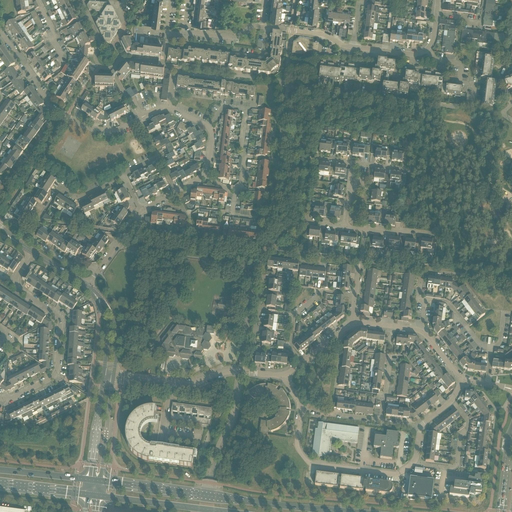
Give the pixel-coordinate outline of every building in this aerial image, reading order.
[(69,5),(66,0),(65,0),(57,4),(60,9),(69,5)] [(118,30),(121,26),(112,8),(109,8),(106,3),(89,2),(87,6),(89,11),(99,12),(102,18),(100,18),(96,25),(98,30),(100,30),(99,31),(105,43),(110,43),(117,32),(117,30),(118,30)] [(71,10),(69,5),(60,9),(62,14),(71,10)] [(486,5),(484,16),(496,17),(496,11),(492,11),(493,6),(486,5)] [(74,15),(71,10),(62,14),(65,20),(74,15)] [(76,20),(74,15),(65,20),(67,25),(76,20)] [(484,16),(483,26),(485,27),(485,29),(490,30),(491,30),(491,27),(490,27),(491,22),(496,23),(497,20),(498,21),(499,17),(496,17),(484,16)] [(317,25),(318,18),(308,17),(308,22),(312,23),(312,25),(317,25)] [(208,20),(203,20),(193,19),(195,19),(195,20),(195,22),(196,22),(196,27),(200,27),(204,28),(204,26),(208,26),(208,20)] [(9,30),(17,24),(14,20),(6,25),(9,30)] [(455,33),(457,22),(445,21),(445,26),(449,27),(448,32),(455,33)] [(13,35),(21,29),(17,24),(9,30),(13,35)] [(71,29),(73,34),(74,34),(82,30),(80,25),(71,29)] [(16,39),(24,34),(21,29),(13,35),(16,39)] [(74,34),(71,36),(73,41),(75,40),(77,39),(85,35),(82,30),(74,34)] [(472,39),(473,32),(462,30),(460,45),(466,46),(467,38),(472,39)] [(279,56),(281,56),(281,51),(280,51),(280,49),(282,49),(282,45),(281,44),(281,40),(280,40),(280,38),(281,38),(282,33),(272,32),(272,36),(271,36),(270,37),(270,38),(270,39),(271,39),(272,39),(271,43),(273,44),(272,48),(271,47),(271,48),(270,48),(270,49),(270,50),(271,50),(272,51),(271,54),(270,59),(271,59),(271,60),(269,61),(268,61),(268,60),(267,60),(266,61),(266,62),(266,63),(267,63),(265,65),(260,64),(260,63),(251,62),(251,63),(247,62),(247,61),(246,60),(245,60),(244,61),(244,62),(236,61),(236,60),(236,59),(235,59),(234,59),(233,59),(233,60),(233,61),(232,70),(232,68),(235,68),(235,70),(243,71),(243,70),(246,70),(246,72),(250,72),(251,70),(253,70),(253,72),(256,72),(256,71),(258,71),(258,73),(271,75),(271,74),(278,68),(279,68),(280,60),(280,58),(278,58),(279,56)] [(454,44),(455,33),(448,32),(448,37),(443,37),(443,42),(454,44)] [(482,44),(484,33),(473,32),(472,39),(477,39),(477,44),(482,44)] [(494,41),(494,34),(484,33),(482,44),(488,45),(488,41),(494,41)] [(19,44),(27,38),(24,34),(16,39),(19,44)] [(508,36),(494,34),(494,41),(499,42),(498,46),(504,47),(505,41),(507,41),(508,36)] [(85,35),(77,39),(82,49),(82,50),(90,46),(89,43),(93,41),(91,37),(87,39),(85,35)] [(134,45),(131,38),(126,35),(121,42),(127,54),(161,58),(161,59),(163,60),(165,42),(164,40),(161,39),(161,41),(163,41),(162,48),(144,45),(144,46),(134,45)] [(426,36),(421,35),(418,35),(417,45),(419,45),(419,43),(422,44),(423,40),(425,40),(426,36)] [(309,47),(311,37),(299,36),(293,41),(292,50),(292,48),(294,48),(294,52),(302,53),(304,52),(304,53),(303,54),(304,54),(304,53),(304,52),(305,51),(306,50),(307,50),(307,49),(308,49),(310,49),(309,49),(308,49),(309,47)] [(23,49),(31,43),(27,38),(19,44),(23,49)] [(453,55),(454,44),(443,42),(442,48),(446,48),(446,54),(453,55)] [(26,54),(32,50),(34,48),(31,43),(23,49),(26,54)] [(91,48),(90,46),(82,50),(82,49),(80,51),(79,54),(88,55),(88,49),(91,48)] [(229,66),(229,60),(230,56),(225,55),(225,56),(221,55),(221,54),(221,53),(220,53),(219,53),(219,54),(218,55),(210,54),(210,53),(210,52),(209,52),(208,52),(208,53),(207,53),(207,54),(204,53),(195,51),(195,52),(191,52),(191,51),(191,50),(190,49),(189,49),(189,50),(188,50),(188,51),(188,53),(180,52),(180,51),(179,50),(178,50),(177,50),(177,51),(177,52),(173,51),(169,50),(167,59),(169,60),(169,58),(172,58),(171,61),(176,61),(176,60),(178,60),(178,62),(187,63),(187,61),(194,62),(194,59),(197,60),(197,61),(200,61),(200,60),(202,60),(202,63),(206,63),(207,61),(209,62),(209,64),(218,65),(218,63),(220,63),(220,65),(225,66),(225,63),(227,63),(227,65),(228,65),(228,66),(229,66)] [(8,56),(5,51),(0,55),(0,59),(1,61),(8,56)] [(31,63),(38,58),(35,53),(28,58),(31,63)] [(494,54),(484,53),(481,78),(490,79),(494,54)] [(87,60),(88,55),(79,54),(79,58),(81,59),(82,59),(89,64),(90,62),(87,60)] [(12,60),(8,56),(1,61),(4,65),(12,60)] [(394,71),(395,63),(395,62),(385,61),(386,58),(380,57),(379,60),(378,60),(377,69),(394,71)] [(35,68),(41,63),(38,58),(31,63),(35,68)] [(81,59),(75,68),(83,73),(84,71),(88,74),(90,70),(86,68),(89,64),(82,59),(81,59)] [(15,65),(12,60),(4,65),(7,70),(12,67),(15,65)] [(38,72),(45,68),(47,65),(44,61),(41,63),(35,68),(38,72)] [(378,72),(372,71),(356,69),(356,70),(354,70),(354,65),(348,64),(348,69),(343,68),(344,63),(341,63),(341,65),(338,64),(337,69),(333,69),(334,64),(328,63),(327,68),(323,68),(324,62),(321,62),(319,78),(323,78),(322,80),(325,80),(325,78),(333,79),(333,81),(335,81),(335,80),(340,80),(340,79),(348,80),(348,81),(350,82),(350,81),(354,81),(355,78),(380,81),(381,74),(378,74),(378,72)] [(169,70),(162,69),(126,65),(117,75),(120,77),(118,79),(122,82),(123,80),(125,81),(130,75),(131,75),(131,76),(131,75),(140,76),(140,77),(163,80),(169,81),(170,72),(169,70)] [(16,72),(12,67),(7,70),(4,72),(8,78),(16,72)] [(41,77),(48,72),(45,68),(38,72),(41,77)] [(75,68),(69,78),(76,83),(78,81),(82,84),(84,80),(80,77),(83,73),(75,68)] [(41,77),(45,82),(54,75),(51,70),(48,72),(41,77)] [(442,84),(443,79),(441,79),(441,73),(435,73),(435,78),(430,77),(431,72),(425,71),(424,76),(423,76),(423,75),(413,74),(413,71),(407,71),(407,73),(406,73),(404,82),(421,84),(421,87),(425,87),(425,89),(427,89),(427,87),(435,88),(435,90),(437,90),(437,89),(441,89),(441,90),(441,94),(465,97),(465,95),(462,94),(463,87),(442,84)] [(25,84),(21,79),(16,72),(8,78),(16,90),(25,84)] [(93,84),(93,87),(108,88),(108,91),(115,91),(117,95),(117,96),(121,94),(115,83),(113,83),(114,78),(113,78),(98,77),(95,77),(95,84),(93,84)] [(73,88),(76,83),(69,78),(68,78),(65,82),(73,88)] [(178,78),(176,89),(177,89),(177,88),(181,89),(180,91),(183,91),(184,89),(188,89),(187,91),(191,92),(191,94),(194,94),(194,92),(202,93),(202,95),(205,96),(205,94),(213,95),(213,97),(216,97),(217,95),(220,95),(220,97),(221,97),(221,96),(222,84),(222,86),(217,85),(217,86),(215,85),(206,84),(204,84),(204,83),(195,82),(195,83),(193,83),(193,82),(189,81),(189,80),(185,79),(184,80),(182,79),(178,78)] [(70,93),(73,88),(65,82),(62,87),(70,93)] [(408,95),(409,85),(383,82),(382,92),(408,95)] [(495,83),(489,82),(486,82),(483,107),(492,109),(495,83)] [(28,89),(25,84),(16,90),(20,95),(24,93),(28,89)] [(255,88),(251,87),(251,88),(248,88),(248,87),(240,86),(240,87),(237,86),(229,85),(226,85),(226,84),(225,94),(224,96),(227,97),(228,95),(236,96),(235,98),(238,98),(239,96),(247,97),(246,99),(249,99),(250,97),(254,98),(255,88)] [(31,87),(28,89),(24,93),(27,97),(34,92),(31,87)] [(67,97),(70,93),(62,87),(59,92),(67,97)] [(131,88),(126,91),(130,99),(138,94),(136,89),(132,91),(131,88)] [(86,115),(90,108),(83,103),(89,93),(86,91),(75,108),(86,115)] [(37,96),(34,92),(27,97),(30,102),(37,96)] [(64,102),(67,97),(59,92),(55,97),(64,102)] [(40,101),(37,96),(30,102),(33,106),(40,101)] [(15,105),(11,102),(7,99),(3,105),(11,111),(15,105)] [(44,105),(40,101),(33,106),(36,110),(44,105)] [(129,112),(126,105),(124,102),(116,106),(121,117),(129,112)] [(11,111),(3,105),(0,108),(0,110),(8,116),(11,111)] [(47,110),(44,105),(36,110),(40,115),(46,115),(44,112),(47,110)] [(121,117),(116,106),(111,109),(113,112),(116,119),(121,117)] [(91,118),(95,111),(90,108),(86,115),(91,118)] [(95,111),(91,118),(96,121),(97,119),(99,121),(103,121),(104,113),(97,108),(95,111)] [(113,112),(111,109),(107,111),(104,111),(104,113),(103,121),(107,121),(110,120),(111,122),(116,119),(113,112)] [(233,113),(233,111),(233,110),(229,110),(229,112),(226,112),(226,114),(224,113),(224,117),(232,118),(235,118),(235,113),(233,113)] [(44,119),(46,115),(40,115),(36,120),(44,125),(47,121),(44,119)] [(165,118),(163,115),(156,118),(159,124),(166,120),(165,118)] [(165,118),(166,120),(168,125),(170,128),(173,127),(175,126),(174,123),(170,115),(165,118)] [(159,124),(156,118),(151,121),(153,125),(155,128),(160,126),(159,124)] [(40,130),(44,125),(36,120),(33,124),(40,130)] [(37,134),(40,130),(33,124),(30,128),(37,134)] [(156,130),(155,128),(153,125),(146,128),(148,133),(156,130)] [(189,127),(186,125),(183,131),(185,132),(187,131),(189,136),(190,136),(193,134),(196,132),(194,127),(190,129),(189,127)] [(34,138),(37,134),(30,128),(27,133),(34,138)] [(200,131),(196,132),(193,134),(190,136),(192,141),(195,139),(202,136),(200,131)] [(31,143),(34,138),(27,133),(23,137),(31,143)] [(205,141),(202,136),(195,139),(198,144),(198,145),(202,143),(205,141)] [(27,147),(31,143),(23,137),(20,142),(27,147)] [(163,142),(161,137),(159,137),(156,139),(153,140),(156,146),(159,144),(163,142)] [(169,145),(167,140),(163,142),(159,144),(162,149),(165,147),(169,145)] [(318,140),(317,147),(320,147),(319,152),(324,152),(326,140),(320,140),(320,141),(318,140)] [(326,140),(324,152),(330,153),(331,148),(333,149),(334,142),(331,142),(331,141),(326,140)] [(24,151),(27,147),(20,142),(17,146),(24,151)] [(341,155),(342,146),(337,145),(337,143),(334,142),(333,149),(336,149),(335,154),(341,155)] [(200,150),(204,148),(202,143),(198,145),(198,144),(194,146),(197,151),(195,152),(195,155),(201,156),(201,152),(200,150)] [(350,151),(351,145),(348,144),(348,143),(346,143),(346,144),(345,144),(345,146),(342,146),(341,155),(342,155),(343,156),(345,157),(346,155),(347,150),(350,151)] [(171,144),(169,145),(165,147),(169,154),(174,151),(171,144)] [(357,157),(359,148),(353,147),(354,145),(351,145),(350,151),(353,151),(352,156),(357,157)] [(369,153),(369,147),(368,147),(364,146),(364,148),(359,148),(357,157),(363,158),(364,153),(366,153),(369,153)] [(380,160),(381,151),(382,147),(376,146),(376,148),(371,147),(371,148),(370,153),(375,154),(375,159),(380,160)] [(23,153),(19,150),(16,147),(13,152),(20,157),(23,153)] [(398,153),(398,149),(393,148),(393,147),(390,147),(390,150),(389,156),(392,156),(391,161),(397,162),(398,153)] [(386,155),(389,156),(390,150),(387,149),(387,151),(381,151),(380,160),(386,160),(386,155)] [(406,154),(406,152),(405,152),(405,150),(398,149),(398,153),(397,162),(402,163),(403,158),(406,158),(406,154)] [(174,152),(174,151),(169,154),(165,156),(168,161),(172,159),(175,157),(173,152),(174,152)] [(17,161),(20,157),(13,152),(9,156),(17,161)] [(13,166),(17,161),(9,156),(6,160),(13,166)] [(174,164),(172,159),(168,161),(165,163),(167,168),(170,167),(173,165),(174,164)] [(10,170),(13,166),(6,160),(3,165),(10,170)] [(324,173),(325,164),(320,163),(319,168),(316,168),(315,175),(318,176),(319,172),(324,173)] [(163,175),(158,164),(155,165),(148,169),(151,175),(152,177),(160,173),(161,176),(163,175)] [(330,164),(325,164),(324,173),(329,173),(329,175),(331,176),(332,170),(329,169),(330,164)] [(340,175),(341,166),(339,166),(339,164),(336,164),(336,165),(335,170),(332,170),(331,176),(339,177),(340,175)] [(7,174),(10,170),(3,165),(0,168),(0,170),(1,176),(4,172),(7,174)] [(197,165),(190,169),(191,170),(193,174),(200,171),(197,165)] [(341,166),(340,175),(345,176),(344,179),(344,181),(347,181),(348,172),(345,171),(346,166),(341,166)] [(148,176),(151,175),(148,169),(145,170),(145,169),(138,172),(141,180),(145,178),(147,179),(148,176)] [(194,175),(193,174),(191,170),(184,174),(186,179),(194,175)] [(379,180),(380,171),(375,170),(374,175),(371,175),(370,181),(373,181),(374,179),(379,180)] [(385,171),(380,171),(379,180),(384,181),(384,183),(386,183),(387,177),(384,176),(385,171)] [(141,180),(138,172),(133,175),(134,178),(132,179),(134,183),(141,180)] [(184,174),(183,172),(178,174),(177,173),(180,178),(179,178),(181,182),(186,179),(184,174)] [(395,182),(396,173),(391,172),(390,177),(387,177),(386,183),(387,183),(386,190),(389,190),(390,183),(394,184),(395,182)] [(52,185),(55,181),(48,176),(49,175),(46,173),(42,178),(45,180),(44,180),(52,185)] [(180,178),(177,173),(170,176),(172,182),(179,178),(180,178)] [(401,173),(396,173),(395,182),(394,184),(395,185),(399,186),(400,185),(405,185),(406,179),(400,178),(401,173)] [(157,186),(156,185),(159,191),(167,187),(166,186),(168,185),(165,179),(163,180),(164,182),(157,186)] [(49,190),(52,185),(44,180),(41,185),(49,190)] [(47,194),(49,190),(41,185),(38,182),(37,185),(40,187),(38,189),(40,190),(46,194),(47,194)] [(267,188),(267,185),(256,183),(256,189),(261,189),(260,191),(264,192),(265,188),(267,188)] [(343,188),(338,187),(339,184),(333,183),(332,186),(334,187),(334,192),(343,193),(343,188)] [(159,191),(156,185),(154,186),(155,188),(152,190),(151,188),(146,190),(150,197),(157,194),(157,192),(159,191)] [(125,189),(122,191),(120,187),(113,190),(115,194),(117,194),(119,198),(127,194),(125,189)] [(383,193),(383,190),(379,189),(377,189),(377,192),(372,191),(371,197),(380,198),(381,193),(383,193)] [(48,195),(47,194),(46,194),(40,190),(37,195),(45,199),(48,195)] [(150,197),(146,190),(141,193),(145,200),(150,197)] [(104,193),(104,192),(99,195),(103,203),(109,200),(112,198),(108,191),(104,193)] [(189,192),(188,196),(191,196),(190,201),(196,202),(196,198),(197,191),(193,191),(193,193),(189,192)] [(342,198),(343,193),(334,192),(330,191),(329,191),(328,199),(332,200),(337,200),(337,197),(342,198)] [(130,199),(127,194),(119,198),(123,206),(129,207),(129,205),(127,201),(130,199)] [(42,204),(45,199),(37,195),(34,199),(42,204)] [(103,203),(99,195),(94,197),(98,205),(102,203),(103,203)] [(57,209),(64,199),(59,196),(52,207),(56,210),(57,209)] [(98,205),(94,197),(89,200),(90,202),(93,208),(98,205)] [(380,203),(380,198),(371,197),(371,202),(375,202),(375,205),(380,206),(381,206),(382,203),(380,203)] [(33,208),(36,203),(29,198),(26,203),(33,208)] [(64,199),(57,209),(60,211),(61,210),(62,208),(63,209),(68,202),(64,199)] [(318,217),(319,208),(314,207),(315,199),(312,199),(311,211),(313,212),(313,217),(318,217)] [(68,212),(73,205),(68,202),(63,209),(68,212)] [(90,202),(85,204),(89,212),(95,210),(93,208),(90,202)] [(30,212),(33,208),(26,203),(23,207),(30,212)] [(327,213),(328,204),(325,203),(324,209),(319,208),(318,217),(323,218),(324,213),(327,213)] [(89,212),(85,204),(80,207),(83,211),(84,215),(89,212)] [(334,219),(335,210),(330,209),(331,204),(328,204),(327,213),(329,214),(329,219),(334,219)] [(71,218),(77,208),(73,205),(68,212),(66,215),(71,218)] [(128,208),(129,207),(123,206),(121,209),(120,208),(117,213),(124,218),(128,213),(126,212),(128,208)] [(504,218),(506,207),(498,206),(496,217),(504,218)] [(27,217),(30,212),(23,207),(20,212),(27,217)] [(340,215),(343,215),(343,209),(341,209),(341,208),(336,207),(335,210),(334,219),(339,220),(340,215)] [(125,219),(124,218),(117,213),(113,211),(112,213),(115,216),(114,217),(121,222),(123,221),(125,219)] [(24,222),(27,217),(20,212),(17,217),(15,215),(13,218),(15,219),(17,217),(21,219),(24,222)] [(373,224),(374,215),(375,212),(369,212),(366,212),(366,218),(368,219),(368,224),(373,224)] [(150,214),(149,218),(151,218),(151,222),(151,223),(156,224),(156,222),(157,213),(154,213),(154,215),(150,214)] [(49,222),(52,217),(45,214),(43,219),(49,222)] [(382,220),(382,214),(380,214),(379,216),(374,215),(373,224),(378,225),(379,220),(382,220)] [(389,226),(390,217),(388,217),(388,215),(382,214),(382,220),(384,221),(384,226),(389,226)] [(395,222),(398,222),(398,216),(396,216),(396,214),(391,214),(390,217),(389,226),(394,227),(395,222)] [(112,216),(108,220),(111,222),(110,224),(112,226),(114,224),(118,227),(121,222),(114,217),(112,216)] [(41,240),(46,232),(41,229),(41,230),(39,228),(37,231),(39,232),(36,236),(41,240)] [(314,238),(315,229),(310,228),(309,231),(307,230),(306,236),(309,237),(314,238)] [(320,229),(315,229),(314,238),(319,238),(318,241),(321,241),(322,235),(319,234),(320,229)] [(51,244),(58,235),(58,233),(57,232),(56,234),(53,231),(52,233),(50,235),(47,241),(51,244)] [(50,235),(46,232),(41,240),(45,243),(47,241),(50,235)] [(106,239),(107,237),(102,233),(100,236),(98,240),(105,245),(108,241),(106,239)] [(329,245),(330,233),(325,233),(325,235),(322,235),(321,241),(321,244),(329,245)] [(337,246),(338,237),(335,236),(336,234),(330,233),(329,245),(337,246)] [(55,247),(62,238),(63,237),(61,235),(60,236),(58,235),(51,244),(55,247)] [(345,247),(346,235),(341,235),(341,237),(338,237),(337,246),(345,247)] [(357,237),(351,236),(350,245),(356,245),(358,246),(359,239),(356,239),(357,237)] [(60,250),(66,241),(67,239),(66,238),(65,240),(62,238),(55,247),(60,250)] [(386,243),(385,249),(388,249),(388,250),(393,251),(394,239),(389,238),(388,243),(386,243)] [(377,248),(378,239),(373,239),(372,241),(370,241),(369,247),(372,247),(377,248)] [(383,240),(378,239),(377,248),(382,249),(381,252),(384,252),(385,249),(386,243),(383,242),(383,240)] [(401,249),(402,242),(399,242),(400,240),(394,239),(393,251),(401,252),(401,249)] [(102,250),(105,245),(98,240),(95,245),(102,250)] [(409,252),(410,241),(405,240),(405,243),(402,242),(401,249),(404,249),(403,252),(409,253),(409,252)] [(425,249),(426,241),(421,240),(420,245),(418,244),(417,251),(417,253),(420,253),(420,249),(425,249)] [(66,250),(69,246),(71,243),(70,242),(69,243),(66,241),(60,250),(65,253),(67,250),(66,250)] [(417,251),(418,244),(415,244),(415,242),(410,241),(409,252),(414,253),(414,254),(417,254),(417,251)] [(432,241),(426,241),(425,249),(425,254),(430,255),(433,255),(434,250),(433,250),(434,244),(431,244),(432,241)] [(80,249),(71,243),(69,246),(66,250),(67,250),(75,257),(76,256),(78,258),(83,251),(80,255),(78,253),(80,249)] [(102,250),(95,245),(94,245),(92,243),(89,247),(91,249),(95,252),(98,254),(102,250)] [(89,261),(95,252),(91,249),(88,247),(82,256),(81,258),(83,260),(85,258),(89,261)] [(0,265),(3,268),(8,261),(5,259),(8,256),(6,254),(0,263),(0,265)] [(13,263),(15,260),(13,259),(11,263),(8,261),(3,268),(8,271),(9,270),(8,270),(13,263)] [(13,273),(20,262),(18,261),(16,265),(13,263),(8,270),(9,270),(13,273)] [(27,282),(31,275),(29,273),(31,270),(29,268),(22,279),(27,282)] [(30,286),(35,279),(33,277),(35,274),(33,272),(31,275),(27,282),(26,283),(30,286)] [(35,289),(42,278),(40,277),(38,281),(35,279),(30,286),(35,289)] [(40,292),(44,285),(47,281),(42,278),(35,289),(40,292)] [(282,284),(283,280),(272,278),(272,281),(270,281),(269,286),(278,287),(278,283),(282,284)] [(453,279),(447,279),(445,289),(451,289),(453,291),(457,285),(452,282),(453,279)] [(44,295),(51,284),(49,283),(47,286),(44,285),(40,292),(44,295)] [(48,298),(53,291),(51,289),(53,285),(51,284),(44,295),(48,298)] [(461,287),(457,285),(453,291),(455,292),(459,297),(467,290),(463,286),(461,287)] [(277,295),(277,293),(277,292),(278,287),(269,286),(268,291),(269,291),(268,294),(277,295)] [(53,301),(60,290),(58,289),(56,292),(53,291),(48,298),(53,301)] [(62,297),(64,293),(60,290),(53,301),(58,304),(59,302),(62,297)] [(471,295),(467,290),(459,297),(463,301),(470,296),(471,295)] [(2,305),(9,294),(4,291),(0,297),(0,298),(2,300),(0,304),(2,305)] [(63,305),(68,298),(66,296),(68,292),(66,291),(64,293),(62,297),(59,302),(63,305)] [(9,305),(13,297),(9,294),(2,305),(4,306),(6,303),(9,305)] [(276,298),(277,295),(268,294),(268,297),(267,302),(276,303),(276,298)] [(68,308),(75,297),(73,296),(71,299),(68,298),(63,305),(68,308)] [(474,301),(470,296),(463,301),(463,302),(464,301),(468,305),(474,301)] [(11,311),(18,300),(13,297),(9,305),(11,306),(9,309),(11,311)] [(77,304),(74,302),(77,298),(75,297),(68,308),(73,311),(77,304)] [(18,310),(22,303),(18,300),(11,311),(13,312),(15,309),(18,310)] [(471,310),(477,305),(474,301),(468,305),(471,310)] [(280,304),(276,303),(267,302),(266,307),(269,308),(268,310),(274,311),(275,308),(275,306),(276,306),(276,307),(280,307),(280,304)] [(20,317),(27,306),(22,303),(18,310),(20,312),(18,315),(20,317)] [(442,315),(443,309),(443,306),(443,304),(437,303),(436,305),(436,308),(435,308),(434,314),(442,315)] [(481,310),(477,305),(471,310),(475,315),(481,310)] [(31,309),(27,306),(20,317),(22,318),(24,315),(27,316),(27,315),(31,309)] [(368,314),(369,308),(363,307),(361,307),(360,313),(363,313),(363,316),(370,317),(370,314),(368,314)] [(30,322),(37,311),(32,308),(31,309),(27,315),(30,317),(28,320),(30,322)] [(485,315),(481,310),(475,315),(473,316),(477,321),(485,315)] [(36,321),(41,314),(37,311),(30,322),(32,323),(34,320),(36,321)] [(412,314),(410,313),(404,313),(403,318),(401,318),(401,321),(408,322),(408,319),(411,319),(412,314)] [(45,325),(45,330),(41,329),(41,335),(49,335),(49,332),(51,332),(52,324),(52,322),(45,318),(46,317),(41,314),(36,321),(41,324),(42,323),(45,325)] [(337,322),(344,317),(337,314),(333,317),(336,321),(336,322),(337,322)] [(274,318),(274,315),(268,315),(267,317),(265,317),(264,322),(273,323),(274,318)] [(333,317),(331,315),(327,318),(332,325),(336,322),(336,321),(333,317)] [(332,325),(327,318),(322,322),(327,328),(332,325)] [(444,331),(441,327),(443,327),(442,325),(441,325),(441,321),(434,320),(433,320),(432,326),(435,327),(436,329),(433,331),(437,336),(438,335),(444,331)] [(272,329),(273,323),(264,322),(264,328),(266,328),(266,331),(272,331),(272,329)] [(327,328),(322,322),(318,325),(323,332),(327,328)] [(211,347),(209,343),(212,339),(210,335),(206,335),(204,330),(199,330),(196,333),(192,333),(190,329),(186,328),(184,324),(179,323),(177,327),(172,326),(170,330),(171,334),(169,338),(164,337),(161,341),(163,345),(160,349),(162,353),(167,353),(168,358),(173,358),(175,356),(181,356),(182,359),(189,360),(191,357),(193,357),(195,361),(200,362),(203,358),(201,354),(204,350),(208,351),(211,347)] [(323,332),(318,325),(313,329),(318,335),(323,332)] [(207,327),(206,334),(214,335),(214,328),(207,327)] [(318,335),(313,329),(308,332),(310,335),(310,334),(314,339),(318,335)] [(273,340),(274,332),(266,331),(265,333),(263,333),(262,338),(271,339),(273,340)] [(367,333),(367,332),(361,331),(360,334),(358,335),(356,332),(346,340),(348,342),(347,344),(344,344),(343,350),(344,350),(352,351),(352,347),(353,348),(354,346),(353,345),(360,340),(360,341),(362,341),(362,340),(366,340),(367,333)] [(442,340),(448,335),(444,331),(438,335),(442,340)] [(316,341),(314,339),(310,334),(310,335),(306,338),(311,344),(316,341)] [(385,335),(379,334),(378,342),(384,343),(384,340),(387,341),(388,338),(385,337),(385,335)] [(448,335),(442,340),(445,345),(454,338),(450,334),(448,335)] [(402,345),(403,337),(397,336),(397,339),(394,339),(393,342),(396,342),(396,345),(402,345)] [(270,345),(271,339),(262,338),(262,344),(262,346),(264,347),(270,347),(270,345)] [(311,344),(306,338),(301,341),(306,348),(311,344)] [(422,344),(417,338),(413,344),(416,348),(414,350),(415,350),(421,345),(422,344)] [(457,343),(454,338),(445,345),(449,350),(455,345),(457,343)] [(306,348),(301,341),(300,339),(298,341),(299,343),(297,345),(296,344),(293,346),(298,351),(300,350),(302,352),(306,348)] [(425,350),(421,345),(415,350),(418,355),(425,350)] [(453,354),(459,349),(455,345),(449,350),(453,354)] [(456,359),(462,354),(459,349),(453,354),(456,359)] [(428,354),(425,350),(418,355),(421,359),(428,354)] [(269,356),(268,363),(271,363),(276,364),(277,355),(272,354),(272,357),(269,356)] [(432,359),(428,354),(421,359),(425,364),(432,359)] [(460,364),(466,359),(462,354),(456,359),(460,364)] [(268,363),(269,356),(266,356),(261,355),(260,364),(265,365),(266,362),(268,363)] [(48,360),(48,357),(39,356),(39,362),(43,362),(43,366),(43,367),(42,367),(39,368),(37,365),(32,367),(36,375),(39,373),(40,375),(49,370),(49,369),(49,360),(48,360)] [(435,363),(432,359),(425,364),(428,368),(435,363)] [(474,372),(475,364),(471,363),(471,362),(469,361),(468,362),(466,359),(460,364),(459,364),(463,369),(466,367),(468,369),(467,371),(474,372)] [(438,368),(435,363),(428,368),(432,373),(438,368)] [(36,375),(32,367),(30,368),(28,365),(26,366),(31,377),(36,375)] [(31,377),(26,366),(24,368),(25,370),(23,372),(27,379),(31,377)] [(442,372),(438,368),(432,373),(435,377),(442,372)] [(27,379),(23,372),(20,373),(18,370),(16,371),(22,382),(27,379)] [(22,382),(16,371),(14,372),(16,375),(13,377),(17,384),(22,382)] [(445,376),(442,372),(435,377),(439,382),(441,381),(441,380),(445,377),(445,376)] [(444,385),(451,379),(447,375),(445,376),(445,377),(441,380),(441,381),(439,382),(442,386),(444,385)] [(7,385),(6,385),(3,383),(4,381),(0,378),(0,388),(6,392),(14,388),(14,386),(17,384),(13,377),(8,379),(10,383),(7,385)] [(455,384),(451,379),(444,385),(441,387),(445,391),(448,389),(450,391),(453,389),(451,387),(455,384)] [(284,393),(283,392),(281,389),(279,392),(276,390),(277,388),(276,387),(275,387),(273,386),(272,385),(268,385),(268,384),(267,388),(265,388),(265,385),(263,385),(261,385),(258,386),(256,387),(254,388),(252,389),(250,390),(249,392),(250,393),(248,394),(248,393),(247,394),(255,400),(257,398),(259,397),(261,396),(263,395),(265,395),(266,395),(269,396),(271,397),(271,398),(273,399),(274,397),(275,398),(274,399),(276,400),(277,403),(278,405),(278,407),(279,409),(279,411),(278,410),(278,412),(278,414),(277,415),(276,415),(275,417),(276,418),(276,419),(275,418),(273,420),(270,421),(269,422),(268,422),(268,423),(266,423),(266,422),(263,422),(261,421),(260,428),(261,428),(260,433),(259,433),(268,434),(267,434),(267,429),(269,429),(270,431),(271,431),(271,432),(274,431),(276,430),(278,429),(280,428),(282,426),(283,424),(285,423),(286,421),(287,419),(288,416),(289,416),(290,412),(286,411),(286,409),(289,409),(289,410),(289,407),(289,405),(289,403),(288,401),(288,399),(287,397),(286,395),(284,393)] [(380,392),(380,385),(373,385),(372,394),(378,394),(379,391),(380,392)] [(72,393),(71,394),(67,387),(64,388),(64,387),(62,388),(67,399),(74,396),(72,393)] [(67,399),(62,388),(60,389),(61,390),(58,392),(61,399),(63,401),(67,399)] [(61,399),(58,392),(55,393),(54,392),(52,393),(56,401),(58,404),(60,404),(60,403),(59,400),(61,399)] [(56,401),(52,393),(50,394),(51,395),(48,397),(51,404),(53,407),(55,406),(58,404),(56,401)] [(439,400),(436,396),(433,393),(428,397),(434,404),(439,400)] [(479,400),(474,393),(470,400),(470,401),(468,402),(470,405),(468,406),(470,407),(474,404),(479,400)] [(427,396),(427,397),(423,400),(429,408),(434,404),(427,396)] [(51,404),(48,397),(45,398),(44,397),(42,398),(47,406),(48,409),(53,407),(51,404)] [(253,403),(254,401),(248,397),(246,400),(247,401),(247,404),(246,404),(246,405),(247,405),(246,408),(251,409),(252,405),(253,405),(253,403)] [(47,406),(42,398),(40,399),(41,400),(38,401),(38,402),(41,406),(40,407),(41,409),(44,408),(45,410),(48,409),(47,406)] [(342,410),(343,403),(337,402),(338,398),(335,398),(334,408),(336,409),(342,410)] [(38,402),(38,401),(37,399),(34,401),(33,399),(31,400),(37,411),(41,409),(40,407),(41,406),(38,402)] [(480,399),(479,400),(474,404),(477,408),(484,403),(480,399)] [(30,403),(27,404),(32,414),(37,412),(37,411),(31,400),(30,401),(30,403)] [(429,408),(423,400),(417,404),(424,412),(429,408)] [(176,422),(179,404),(172,403),(170,421),(176,422)] [(487,408),(484,403),(477,408),(477,409),(480,412),(481,413),(486,409),(487,408)] [(32,414),(27,404),(24,406),(24,404),(22,405),(28,417),(32,414)] [(183,423),(185,405),(179,404),(176,422),(183,423)] [(424,412),(417,404),(412,408),(414,410),(412,412),(414,418),(418,415),(418,416),(424,412)] [(28,417),(22,405),(20,406),(21,407),(18,409),(21,416),(23,419),(28,417)] [(190,423),(192,406),(185,405),(183,423),(190,423)] [(196,424),(199,407),(192,406),(190,423),(196,424)] [(203,425),(205,408),(199,407),(196,424),(203,425)] [(146,460),(149,461),(191,467),(192,459),(196,459),(197,450),(157,444),(161,416),(155,415),(156,408),(153,408),(151,408),(149,408),(146,408),(144,409),(142,410),(140,411),(138,412),(136,413),(134,415),(133,416),(131,418),(130,420),(129,422),(128,424),(127,426),(126,429),(126,431),(126,433),(126,436),(126,438),(126,440),(127,442),(128,445),(129,447),(130,449),(131,451),(133,452),(134,454),(136,455),(138,457),(140,458),(142,459),(144,460),(146,460)] [(212,409),(205,408),(203,425),(210,426),(211,420),(205,419),(206,416),(210,417),(211,417),(212,409)] [(21,416),(18,409),(15,410),(14,409),(12,410),(16,419),(21,416)] [(454,409),(449,413),(455,420),(460,416),(454,409)] [(491,415),(486,409),(481,413),(484,417),(491,415)] [(16,419),(12,410),(10,411),(11,412),(8,414),(9,416),(8,417),(5,417),(4,423),(8,423),(16,419)] [(414,418),(412,412),(410,412),(410,410),(404,410),(403,418),(409,419),(409,418),(414,418)] [(455,420),(449,413),(444,416),(450,424),(455,420)] [(450,424),(444,416),(439,420),(445,428),(450,424)] [(445,428),(439,420),(434,424),(435,425),(431,428),(436,432),(438,430),(440,432),(445,428)] [(359,428),(327,424),(327,426),(323,426),(323,424),(318,423),(318,430),(315,430),(312,456),(330,458),(332,441),(357,444),(359,428)] [(441,435),(437,435),(437,434),(436,434),(436,432),(431,428),(430,433),(429,433),(428,439),(437,440),(440,441),(441,435)] [(381,449),(380,458),(392,460),(393,448),(395,449),(396,449),(397,449),(398,448),(399,447),(399,446),(398,446),(398,445),(397,445),(398,434),(387,432),(386,438),(375,436),(373,448),(381,449)] [(388,483),(387,482),(367,480),(367,481),(364,480),(341,477),(339,477),(339,476),(316,473),(315,485),(337,488),(337,486),(340,487),(340,489),(363,491),(363,490),(365,490),(365,492),(386,494),(387,494),(388,494),(389,494),(390,493),(391,493),(391,492),(392,491),(392,490),(392,489),(392,487),(392,486),(392,485),(391,484),(390,484),(389,483),(388,483)] [(469,478),(467,483),(466,483),(466,484),(466,485),(467,485),(466,486),(463,485),(464,484),(454,483),(454,488),(450,488),(449,496),(468,498),(469,496),(474,498),(475,495),(480,496),(481,494),(482,487),(481,487),(483,476),(477,475),(477,477),(475,476),(474,480),(469,478)] [(410,478),(408,497),(414,498),(425,499),(431,500),(434,481),(427,480),(417,479),(410,478)]
